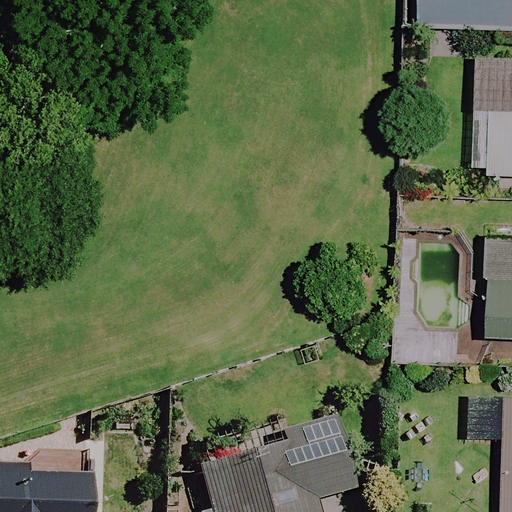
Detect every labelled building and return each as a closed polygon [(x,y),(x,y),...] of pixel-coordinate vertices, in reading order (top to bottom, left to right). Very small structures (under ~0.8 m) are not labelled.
[(511,0),(419,0),(419,28),(511,30),(511,0)] [(511,59),(477,59),(473,178),(511,179),(511,59)] [(511,238),(489,238),(488,339),(511,339),(511,238)] [(455,333),(400,333),(400,365),(455,366),(455,333)] [(503,511),(511,511),(511,396),(474,395),(472,439),(507,440),(503,511)] [(355,493),(337,429),(192,468),(204,511),(312,511),(311,505),(355,493)] [(16,450),(0,449),(0,511),(87,511),(90,455),(16,450)]
